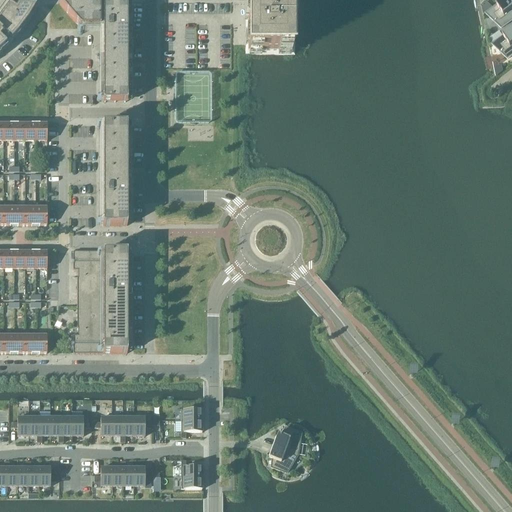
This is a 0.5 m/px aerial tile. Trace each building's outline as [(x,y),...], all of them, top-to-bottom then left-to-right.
[(511,5),(508,0),(504,0),(485,14),(501,29),(504,27),(509,23),(511,21),(511,14),(511,12),(511,10),(511,5)] [(16,9),(7,3),(4,7),(2,11),(0,13),(0,12),(0,51),(8,43),(23,27),(26,22),(30,17),(33,11),(36,6),(19,3),(16,9)] [(100,5),(59,5),(80,29),(100,29),(100,5)] [(127,5),(103,5),(103,104),(127,104),(127,30),(123,30),(123,21),(127,21),(127,5)] [(247,7),(247,52),(272,52),(292,52),(292,50),(292,7),(247,7)] [(511,29),(508,33),(491,45),(508,60),(511,56),(511,29)] [(3,143),(14,143),(14,125),(3,125),(3,143)] [(14,143),(25,143),(25,125),(14,125),(14,143)] [(25,143),(36,143),(36,125),(25,125),(25,143)] [(36,125),(36,143),(47,143),(47,125),(36,125)] [(127,227),(127,195),(123,195),(123,186),(127,186),(127,125),(103,125),(103,227),(127,227)] [(3,227),(14,227),(14,209),(3,209),(3,227)] [(14,227),(25,227),(25,209),(14,209),(14,227)] [(25,227),(36,227),(36,209),(25,209),(25,227)] [(36,209),(36,227),(47,227),(47,209),(36,209)] [(3,270),(14,270),(14,253),(3,253),(3,270)] [(14,270),(25,270),(25,253),(14,253),(14,270)] [(25,270),(36,270),(36,253),(25,253),(25,270)] [(36,253),(36,270),(47,270),(47,253),(36,253)] [(77,329),(78,329),(78,336),(73,336),(73,355),(127,355),(127,293),(123,293),(123,284),(127,284),(127,253),(73,253),(73,271),(78,271),(78,278),(77,278),(77,329)] [(3,355),(14,355),(14,337),(3,337),(3,355)] [(14,355),(25,355),(25,337),(14,337),(14,355)] [(25,355),(36,355),(36,337),(25,337),(25,355)] [(36,337),(36,355),(46,355),(46,337),(36,337)] [(181,422),(202,422),(202,411),(181,411),(181,422)] [(28,438),(28,419),(17,419),(17,424),(17,430),(17,438),(28,438)] [(39,419),(28,419),(28,438),(37,438),(39,438),(39,419)] [(39,438),(42,438),(50,438),(50,419),(39,419),(39,438)] [(61,419),(50,419),(50,438),(58,438),(61,438),(61,419)] [(72,419),(61,419),(61,438),(63,438),(72,438),(72,419)] [(83,419),(72,419),(72,438),(83,438),(83,430),(83,424),(83,419)] [(112,419),(100,419),(100,438),(112,438),(112,419)] [(122,419),(112,419),(112,438),(120,438),(122,438),(122,419)] [(133,419),(122,419),(122,438),(125,438),(133,438),(133,419)] [(145,419),(133,419),(133,438),(145,438),(145,430),(145,424),(145,419)] [(181,434),(186,434),(202,434),(202,422),(181,422),(181,434)] [(277,435),(273,447),(297,456),(301,435),(285,429),(281,437),(277,435)] [(297,456),(273,447),(268,459),(272,460),(271,469),(286,475),(297,456)] [(181,468),(181,479),(202,479),(202,468),(186,468),(181,468)] [(17,469),(9,469),(6,469),(6,488),(17,488),(17,469)] [(28,469),(25,469),(17,469),(17,488),(28,488),(28,469)] [(39,469),(30,469),(28,469),(28,488),(39,488),(39,469)] [(39,469),(39,488),(50,488),(50,483),(50,477),(50,469),(39,469)] [(100,477),(100,483),(100,488),(112,488),(112,469),(100,469),(100,477)] [(120,469),(112,469),(112,488),(122,488),(122,469),(120,469)] [(133,469),(125,469),(122,469),(122,488),(133,488),(133,469)] [(144,469),(133,469),(133,488),(144,488),(144,469)] [(202,479),(181,479),(181,491),(202,491),(202,479)]
